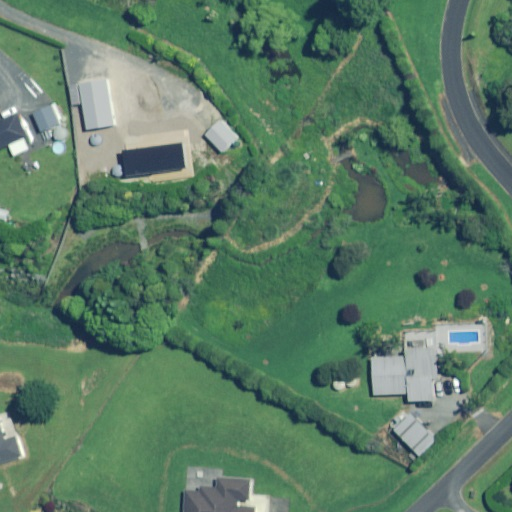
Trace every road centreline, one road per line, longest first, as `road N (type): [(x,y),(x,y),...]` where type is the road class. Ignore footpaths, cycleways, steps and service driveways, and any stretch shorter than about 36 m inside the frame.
road 1 (residential): [(511,179),(467,119),(456,84),(449,56),(460,0)]
road 2 (residential): [(419,511),(511,418)]
